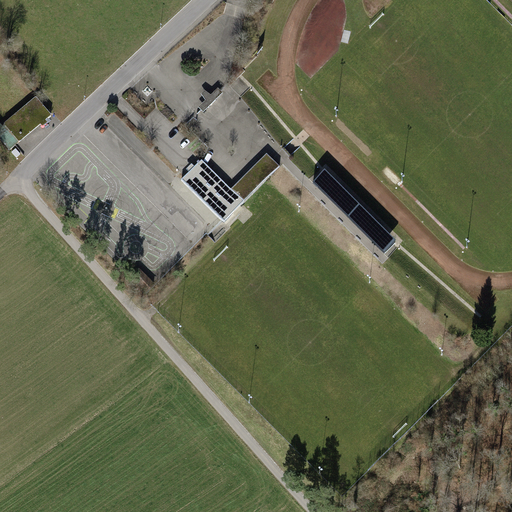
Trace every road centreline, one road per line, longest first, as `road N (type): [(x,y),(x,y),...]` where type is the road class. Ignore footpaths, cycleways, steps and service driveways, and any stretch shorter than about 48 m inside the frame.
road 1 (unclassified): [(314,511),(20,175)]
road 2 (unclassified): [(206,0),(20,175)]
road 3 (track): [(144,320),(240,222)]
